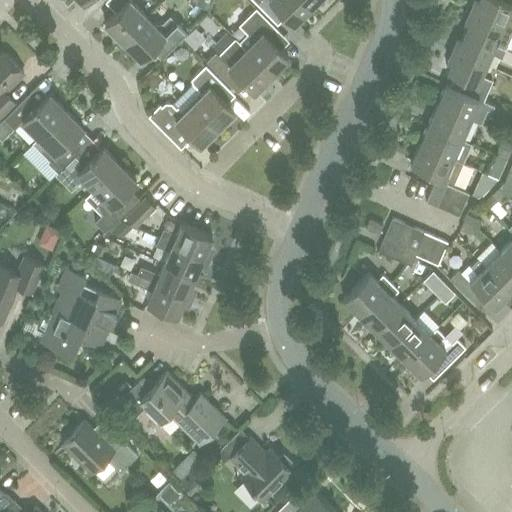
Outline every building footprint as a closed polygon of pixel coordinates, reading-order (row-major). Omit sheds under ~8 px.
[(104,23),(122,41),(147,16),(130,0),(114,0),(121,6),(104,23)] [(253,0),(266,12),(275,4),(293,22),(310,6),(304,0),(253,0)] [(511,3),(503,0),(473,0),(469,9),(503,24),(508,13),(511,14),(511,3)] [(238,24),(247,33),(238,41),(245,48),(270,73),(287,56),(269,38),(277,29),(255,7),(238,24)] [(505,48),(511,32),(511,27),(503,24),(469,9),(464,20),(468,22),(464,31),(505,48)] [(140,59),(151,47),(162,57),(187,32),(169,15),(158,27),(147,16),(122,41),(140,59)] [(505,48),(464,31),(460,39),(456,38),(452,49),(485,63),(490,52),(501,57),(505,48)] [(270,73),(245,48),(234,59),(224,48),(218,54),(215,51),(206,60),(226,80),(234,71),(253,90),(270,73)] [(481,74),(485,63),(452,49),(447,60),(451,61),(447,71),(455,74),(450,85),(494,105),(494,104),(483,100),(492,79),(481,74)] [(3,92),(23,72),(1,50),(0,51),(0,114),(13,102),(3,92)] [(201,92),(192,102),(217,127),(234,110),(216,92),(225,84),(205,64),(190,78),(192,83),(201,92)] [(494,105),(450,85),(445,83),(437,104),(469,118),(470,118),(480,122),(487,108),(491,110),(494,105)] [(38,136),(65,109),(48,92),(35,105),(26,95),(3,118),(13,128),(21,120),(38,136)] [(217,127),(192,102),(183,111),(177,105),(176,107),(171,102),(165,102),(161,105),(159,103),(148,115),(170,137),(182,126),(199,144),(217,127)] [(461,138),(469,118),(437,104),(428,123),(461,138)] [(82,126),(65,109),(38,136),(55,153),(47,161),(57,171),(74,155),(80,149),(69,139),(82,126)] [(471,143),(461,138),(428,123),(419,143),(452,158),(462,162),(471,143)] [(462,162),(452,158),(419,143),(410,163),(436,175),(425,200),(436,205),(446,183),(448,180),(454,182),(462,162)] [(93,188),(119,163),(102,146),(83,164),(74,155),(57,171),(55,173),(65,184),(67,185),(70,186),(72,186),(75,185),(77,183),(83,178),(93,188)] [(498,146),(495,153),(507,158),(510,150),(498,146)] [(504,165),(507,158),(495,153),(492,161),(504,165)] [(136,180),(119,163),(93,188),(110,205),(94,221),(104,231),(127,208),(117,198),(136,180)] [(511,189),(511,188),(503,181),(498,187),(507,196),(511,189)] [(447,210),(457,188),(446,183),(436,205),(447,210)] [(501,202),(507,196),(498,187),(483,202),(487,207),(490,204),(493,206),(498,200),(501,202)] [(468,192),(457,188),(447,210),(458,215),(468,192)] [(135,225),(154,207),(144,197),(126,215),(135,225)] [(463,221),(474,226),(478,228),(481,220),(466,213),(463,221)] [(378,233),(382,223),(369,217),(365,227),(378,233)] [(393,244),(403,222),(392,217),(382,239),(393,244)] [(56,242),(63,226),(48,219),(40,235),(56,242)] [(470,233),(474,226),(463,221),(459,228),(470,233)] [(163,228),(159,236),(206,257),(211,247),(207,246),(212,235),(181,222),(176,233),(163,228)] [(404,249),(414,226),(403,222),(393,244),(404,249)] [(415,254),(425,231),(414,226),(404,249),(409,251),(404,262),(410,265),(415,254)] [(426,259),(436,236),(425,231),(415,254),(426,259)] [(206,257),(159,236),(155,245),(168,250),(163,262),(194,275),(198,266),(202,267),(206,257)] [(437,264),(447,241),(436,236),(426,259),(437,264)] [(511,237),(500,250),(511,262),(511,237)] [(404,249),(393,244),(382,239),(377,250),(404,262),(409,251),(404,249)] [(511,288),(511,262),(500,250),(484,265),(510,290),(511,288)] [(31,291),(43,264),(24,256),(17,272),(0,265),(0,321),(1,322),(17,285),(31,291)] [(510,290),(484,265),(478,258),(470,266),(477,273),(469,280),(458,269),(449,278),(467,296),(475,287),(494,306),(510,290)] [(193,287),(190,285),(194,275),(163,262),(158,273),(141,266),(137,274),(142,276),(189,297),(193,287)] [(71,352),(78,338),(101,348),(111,325),(108,324),(106,328),(68,312),(82,283),(85,276),(67,268),(59,285),(64,287),(53,314),(46,311),(39,327),(46,330),(41,340),(71,352)] [(384,287),(390,281),(382,273),(376,280),(368,272),(343,297),(358,313),(384,287)] [(189,297),(142,276),(138,284),(151,290),(146,302),(176,316),(181,305),(185,307),(189,297)] [(374,328),(399,303),(392,295),(398,289),(390,281),(384,287),(358,313),(374,328)] [(439,296),(448,286),(442,281),(433,290),(439,296)] [(119,299),(82,283),(68,312),(106,328),(108,324),(111,325),(117,313),(114,312),(119,299)] [(454,292),(448,286),(439,296),(445,302),(454,292)] [(389,343),(414,318),(399,303),(374,328),(389,343)] [(404,359),(430,333),(414,318),(389,343),(404,359)] [(436,327),(430,333),(404,359),(420,374),(439,356),(447,364),(465,347),(456,338),(445,349),(438,341),(444,335),(436,327)] [(194,398),(187,392),(166,371),(152,384),(143,375),(119,399),(135,415),(146,404),(160,419),(167,411),(199,443),(225,417),(200,392),(194,398)] [(126,463),(136,453),(113,429),(103,439),(84,420),(62,442),(91,470),(112,449),(126,463)] [(283,453),(279,457),(269,448),(265,452),(249,436),(229,456),(245,472),(241,476),(262,498),(291,469),(289,468),(293,464),(283,453)] [(333,511),(315,494),(297,511),(280,511),(278,509),(274,511),(333,511)]
